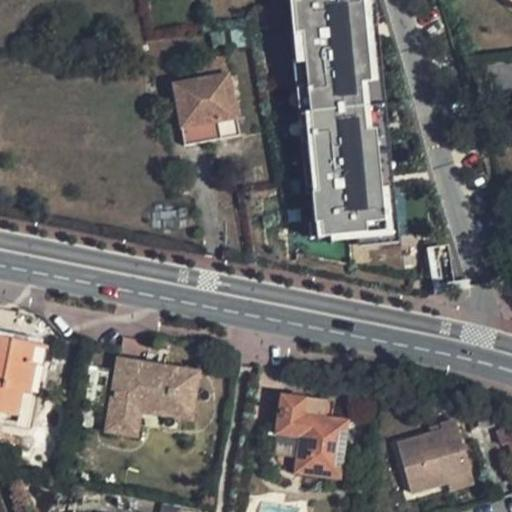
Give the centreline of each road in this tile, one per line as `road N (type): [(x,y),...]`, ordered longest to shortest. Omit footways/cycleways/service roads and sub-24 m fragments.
road 1 (tertiary): [(511,371),(0,265)]
road 2 (residential): [(482,281),(440,168),(396,0)]
